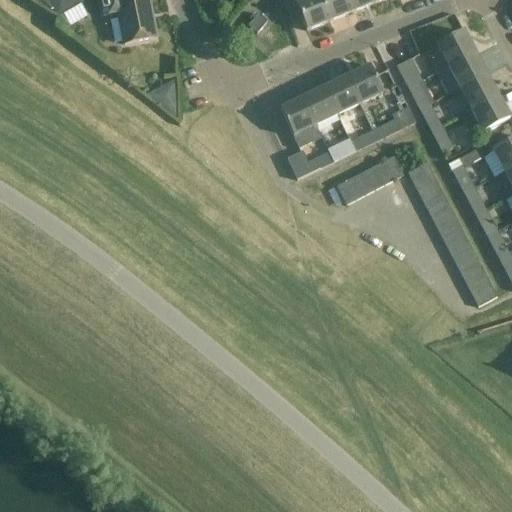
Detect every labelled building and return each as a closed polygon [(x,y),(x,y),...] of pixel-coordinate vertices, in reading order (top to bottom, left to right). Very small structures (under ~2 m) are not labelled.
[(98,0),(102,18),(118,15),(124,46),(155,40),(147,0),(133,0),(125,2),(124,0),(98,0)] [(307,0),(295,5),(306,33),(329,24),(319,0),(307,0)] [(319,0),(329,24),(352,14),(346,0),(319,0)] [(346,0),(352,14),(374,5),(372,0),(346,0)] [(248,29),(256,36),(267,24),(258,16),(248,29)] [(437,47),(448,69),(474,55),(463,33),(437,47)] [(474,55),(448,69),(460,91),(486,77),(474,55)] [(410,61),(406,64),(396,69),(408,91),(422,83),(410,61)] [(369,70),(347,80),(360,107),(382,97),(369,70)] [(486,77),(460,91),(471,112),(497,98),(486,77)] [(347,80),(324,91),(337,118),(360,107),(347,80)] [(147,97),(177,120),(174,83),(147,97)] [(422,83),(408,91),(419,112),(429,107),(434,105),(422,83)] [(324,91),(302,102),(315,129),(337,118),(324,91)] [(497,98),(471,112),(483,134),(509,121),(497,98)] [(279,112),(292,139),(298,152),(308,147),(302,135),(315,129),(302,102),(279,112)] [(429,107),(419,112),(430,134),(440,128),(429,107)] [(408,116),(372,133),(377,144),(413,127),(408,116)] [(440,128),(430,134),(442,156),(452,150),(440,128)] [(350,144),(355,155),(377,144),(372,133),(356,141),(354,136),(348,138),(350,144)] [(511,142),(492,153),(504,175),(511,170),(511,142)] [(350,144),(327,155),(332,166),(355,155),(350,144)] [(479,151),(448,167),(453,177),(484,161),(479,151)] [(313,161),(314,163),(307,166),(303,155),(287,162),(297,182),(318,172),(319,172),(332,166),(327,155),(313,161)] [(394,159),(384,164),(394,183),(403,178),(394,159)] [(384,164),(374,169),(384,187),(394,183),(384,164)] [(426,165),(408,175),(413,185),(432,175),(426,165)] [(374,169),(365,174),(375,192),(384,187),(374,169)] [(365,174),(355,179),(365,197),(375,192),(365,174)] [(432,175),(413,185),(418,194),(437,184),(432,175)] [(355,179),(346,184),(355,202),(365,197),(355,179)] [(473,191),(467,179),(457,184),(463,196),(473,191)] [(346,184),(336,189),(346,207),(355,202),(346,184)] [(437,184),(418,194),(423,204),(442,194),(437,184)] [(473,191),(463,196),(475,218),(485,213),(473,191)] [(442,194),(423,204),(428,213),(447,203),(442,194)] [(447,203),(428,213),(433,223),(452,213),(447,203)] [(452,213),(433,223),(438,233),(457,223),(452,213)] [(485,213),(475,218),(486,240),(496,235),(485,213)] [(457,223),(438,233),(443,242),(462,232),(457,223)] [(467,242),(462,232),(443,242),(448,252),(467,242)] [(496,235),(486,240),(498,262),(508,256),(496,235)] [(472,251),(467,242),(448,252),(453,261),(472,251)] [(477,261),(472,251),(453,261),(458,271),(477,261)] [(511,264),(508,256),(498,262),(509,283),(511,288),(511,264)] [(466,279),(482,271),(477,261),(458,271),(463,281),(466,279)] [(487,280),(482,271),(466,279),(463,281),(468,290),(487,280)] [(473,300),(492,290),(487,280),(468,290),(473,300)] [(478,309),(497,299),(492,290),(473,300),(478,309)]
